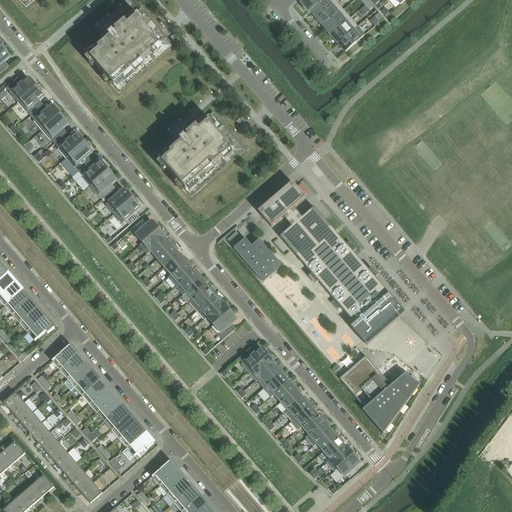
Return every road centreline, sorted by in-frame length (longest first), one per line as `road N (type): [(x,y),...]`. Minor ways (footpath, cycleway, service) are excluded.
road 1 (residential): [(390,474),(471,339),(308,150)]
road 2 (residential): [(0,22),(196,249)]
road 3 (residential): [(196,249),(390,474)]
road 4 (residential): [(308,150),(181,0)]
road 5 (residential): [(75,330),(174,444)]
road 6 (residential): [(308,150),(196,249)]
